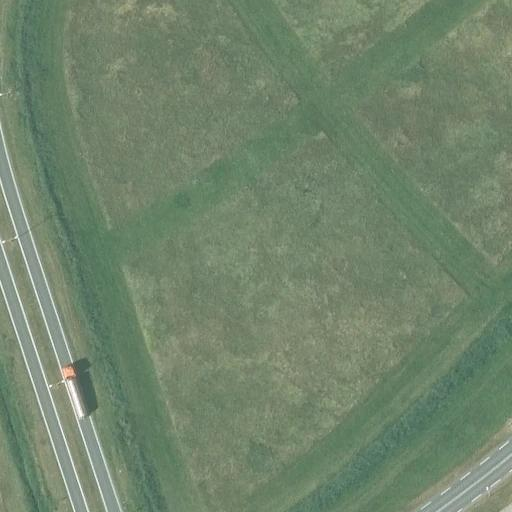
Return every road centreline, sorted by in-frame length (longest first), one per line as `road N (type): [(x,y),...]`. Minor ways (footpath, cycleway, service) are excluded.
road 1 (trunk): [(113,511),(0,158)]
road 2 (trunk): [(0,263),(80,511)]
